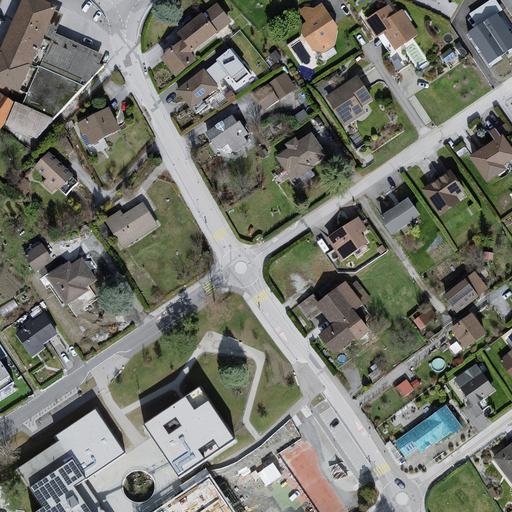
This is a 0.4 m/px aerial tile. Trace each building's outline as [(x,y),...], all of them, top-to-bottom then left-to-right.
[(63,11),(35,0),(25,0),(0,56),(0,132),(2,133),(6,127),(37,141),(107,57),(55,34),(63,11)] [(161,61),(176,80),(200,62),(195,55),(232,26),(216,5),(178,35),(184,43),(161,61)] [(302,33),(315,52),(323,53),(335,46),(338,28),(323,6),(314,10),(306,7),(298,11),(305,24),(302,33)] [(383,34),(396,52),(418,37),(401,11),(395,15),(389,6),(366,21),(378,38),(383,34)] [(511,48),(511,34),(497,13),(483,22),(505,54),(511,48)] [(505,54),(483,22),(469,31),(491,63),(505,54)] [(231,49),(215,61),(237,88),(252,75),(231,49)] [(178,93),(192,111),(218,90),(204,72),(178,93)] [(252,94),(264,111),(296,90),(285,72),(252,94)] [(329,98),(347,125),(366,112),(363,106),(373,99),(359,78),(329,98)] [(77,122),(88,146),(118,133),(107,108),(77,122)] [(204,136),(215,153),(227,145),(234,155),(252,143),(234,116),(204,136)] [(287,169),(296,183),(314,172),(311,168),(328,157),(312,134),(301,141),(299,137),(284,146),(288,151),(274,159),(282,172),(287,169)] [(471,159),(487,185),(509,171),(506,167),(511,163),(511,146),(506,137),(471,159)] [(35,172),(62,195),(77,178),(50,155),(35,172)] [(424,191),(441,216),(461,203),(456,196),(467,190),(454,171),(424,191)] [(381,220),(392,236),(419,218),(408,201),(381,220)] [(105,220),(122,248),(157,226),(142,202),(124,213),(122,209),(105,220)] [(327,240),(342,262),(369,245),(360,232),(366,228),(359,218),(327,240)] [(22,258),(32,274),(52,261),(42,245),(22,258)] [(46,277),(65,308),(88,294),(85,289),(96,282),(82,260),(72,266),(69,262),(46,277)] [(444,299),(457,314),(480,295),(488,289),(475,274),(444,299)] [(320,334),(335,354),(371,328),(356,308),(368,299),(353,279),(316,306),(332,327),(320,334)] [(14,334),(29,358),(59,339),(43,315),(14,334)] [(424,315),(416,316),(417,325),(425,323),(424,315)] [(453,332),(465,350),(487,336),(476,318),(453,332)] [(511,350),(500,359),(511,377),(511,350)] [(0,363),(0,391),(13,383),(0,363)] [(467,405),(475,418),(483,413),(478,405),(494,394),(476,365),(455,379),(470,402),(467,405)] [(403,394),(414,387),(408,377),(397,383),(403,394)] [(241,445),(202,386),(141,426),(180,485),(241,445)] [(98,406),(51,437),(56,445),(60,443),(71,459),(88,484),(131,456),(98,406)] [(395,441),(405,456),(416,449),(421,457),(461,432),(446,409),(395,441)] [(106,511),(88,484),(71,459),(60,443),(56,445),(18,471),(45,511),(42,511),(106,511)] [(511,444),(492,458),(511,487),(511,486),(511,444)] [(259,470),(267,484),(283,474),(275,461),(259,470)]
